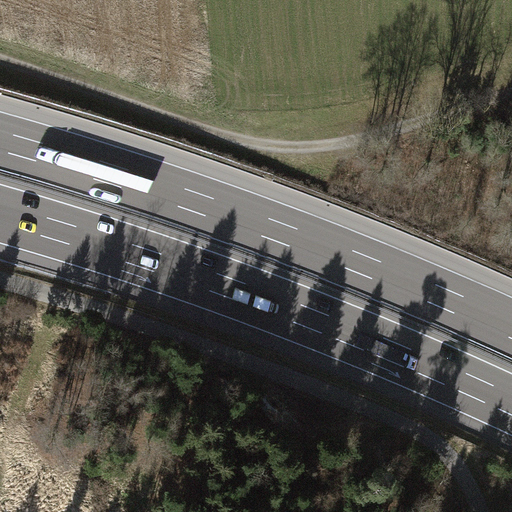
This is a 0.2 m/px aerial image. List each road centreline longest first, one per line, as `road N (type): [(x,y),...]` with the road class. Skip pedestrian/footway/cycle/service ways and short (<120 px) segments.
road 1 (track): [(482,511),(459,468),(411,427),(0,279)]
road 2 (motorway): [(0,213),(229,287),(511,404)]
road 3 (motorway): [(511,338),(249,230),(0,150)]
road 4 (track): [(0,62),(233,138),(294,149),(368,144),(511,98)]
